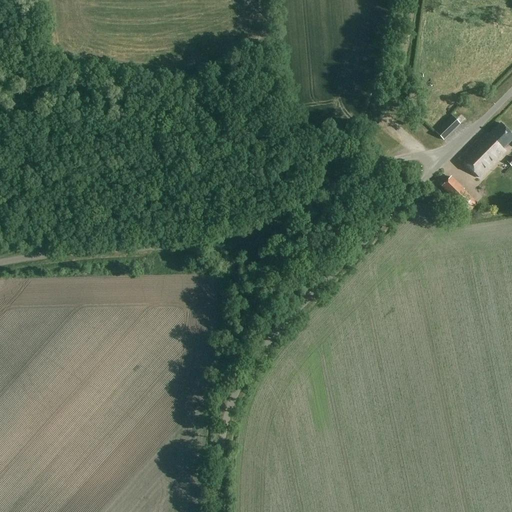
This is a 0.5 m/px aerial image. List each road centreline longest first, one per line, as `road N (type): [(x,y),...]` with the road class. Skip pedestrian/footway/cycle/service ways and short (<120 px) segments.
road 1 (unclassified): [(440,161),(417,155),(361,171),(225,236),(0,262)]
road 2 (unclassified): [(219,511),(221,473),(256,372),(440,161)]
